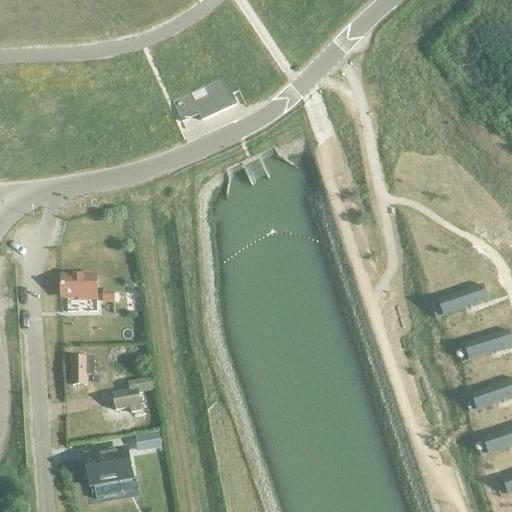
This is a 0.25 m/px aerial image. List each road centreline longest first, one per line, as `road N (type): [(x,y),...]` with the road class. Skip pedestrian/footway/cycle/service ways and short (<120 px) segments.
road 1 (unclassified): [(61,190),(196,153),(271,114),(391,0)]
road 2 (unclassified): [(47,511),(32,254),(61,190)]
